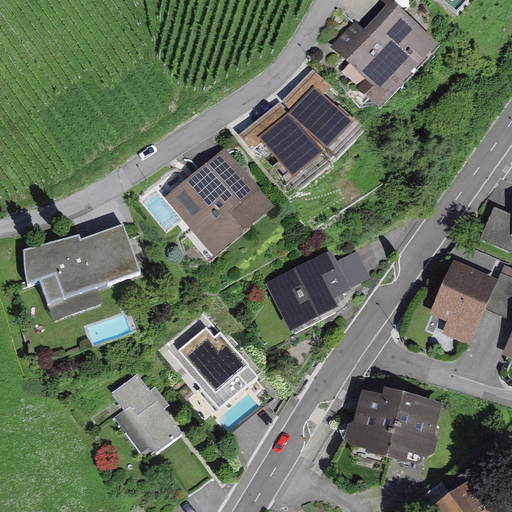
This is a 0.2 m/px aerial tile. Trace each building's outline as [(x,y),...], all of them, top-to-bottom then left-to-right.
[(446,48),(397,4),(373,30),(365,23),(341,49),(398,101),(446,48)] [(330,84),(313,69),(283,100),(328,142),(350,120),(322,93),(330,84)] [(278,103),(245,131),(259,148),(268,141),(293,171),(317,151),(278,103)] [(269,205),(224,152),(171,197),(216,250),(269,205)] [(511,214),(500,209),(486,241),(511,251),(511,250),(511,214)] [(84,238),(28,253),(31,285),(44,281),(52,308),(144,276),(129,228),(86,245),(84,238)] [(366,291),(341,252),(276,293),(301,332),(366,291)] [(502,281),(459,263),(436,317),(456,325),(452,336),(476,346),(490,311),(502,281)] [(511,305),(511,276),(506,274),(502,281),(490,311),(507,318),(511,305)] [(260,378),(215,326),(182,355),(227,407),(260,378)] [(186,441),(143,377),(118,393),(162,458),(186,441)] [(450,403),(368,382),(354,439),(435,459),(450,403)] [(504,511),(476,476),(437,507),(440,511),(504,511)]
